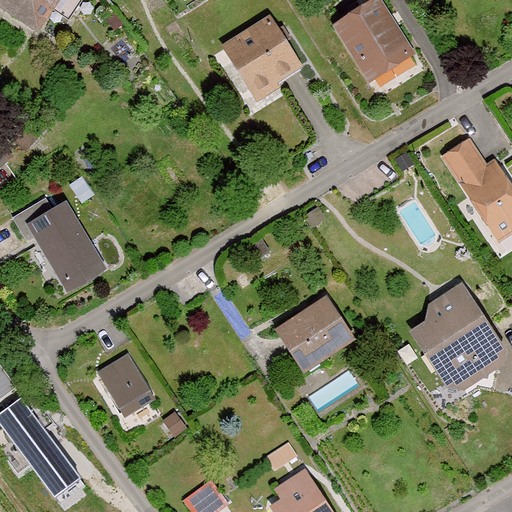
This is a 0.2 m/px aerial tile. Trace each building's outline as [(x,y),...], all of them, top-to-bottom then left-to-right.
[(0,0),(0,7),(42,35),(64,0),(0,0)] [(385,0),(376,0),(336,24),(375,90),(423,62),(385,0)] [(225,46),(257,101),(309,70),(276,16),(225,46)] [(496,242),(511,232),(511,179),(498,157),(488,164),(473,139),(444,156),(496,242)] [(0,167),(18,159),(10,142),(0,146),(0,167)] [(28,225),(69,293),(109,270),(67,201),(28,225)] [(511,363),(511,360),(466,284),(431,305),(438,317),(413,332),(447,388),(468,390),(511,363)] [(331,297),(279,328),(305,372),(357,341),(331,297)] [(131,352),(100,370),(127,415),(157,397),(131,352)] [(0,399),(16,388),(0,367),(0,399)] [(81,478),(21,399),(0,414),(0,423),(55,497),(81,478)] [(331,511),(305,472),(277,491),(284,500),(273,508),(275,511),(331,511)] [(219,479),(187,492),(195,511),(209,511),(229,504),(219,479)]
